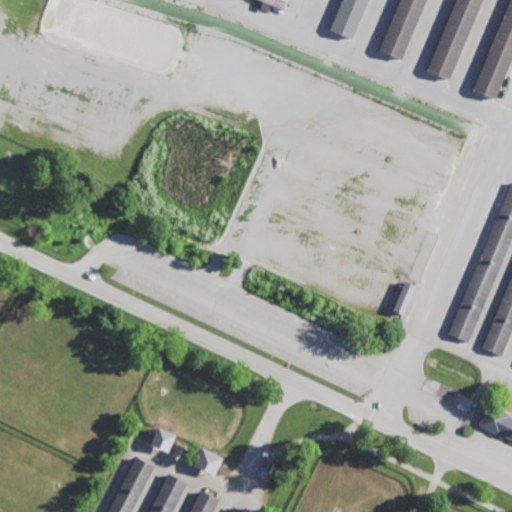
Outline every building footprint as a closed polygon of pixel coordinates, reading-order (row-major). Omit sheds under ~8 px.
[(344,0),(368,0),(354,34),(334,26),(344,0)] [(402,0),(425,0),(402,57),(382,50),(402,0)] [(457,0),(481,0),(450,75),(430,68),(457,0)] [(510,0),(511,0),(511,51),(494,96),(474,88),(510,0)] [(510,181),(511,181),(511,231),(467,339),(448,332),(510,181)] [(511,273),(511,328),(501,355),(481,348),(511,273)] [(400,316),(413,286),(400,281),(388,311),(400,316)] [(418,390),(440,400),(436,407),(448,412),(451,406),(467,413),(473,400),(424,378),(418,390)] [(487,406),(508,416),(507,417),(511,419),(511,442),(498,435),(497,437),(477,426),(487,406)] [(106,511),(135,457),(153,466),(129,511),(106,511)] [(148,511),(168,474),(187,484),(172,511),(148,511)] [(188,511),(200,490),(218,499),(211,511),(188,511)]
